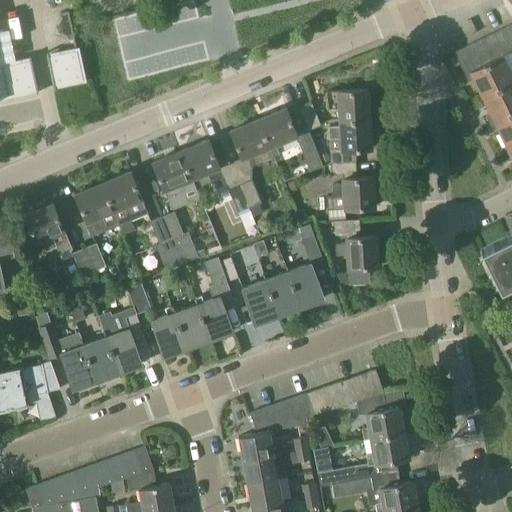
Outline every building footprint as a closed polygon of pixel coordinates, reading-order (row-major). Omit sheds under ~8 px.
[(511,24),(511,22),(501,27),(511,48),(511,24)] [(511,49),(511,48),(501,27),(492,32),(503,54),(511,49)] [(492,32),(482,37),(493,59),(500,55),(503,54),(492,32)] [(483,63),(493,59),(482,37),(472,41),(483,63)] [(474,68),(483,63),(472,41),(463,46),(474,68)] [(464,73),(474,68),(463,46),(453,51),(464,73)] [(47,56),(53,86),(83,79),(77,50),(47,56)] [(467,80),(473,78),(482,95),(511,80),(511,79),(500,55),(493,59),(483,63),(474,68),(464,73),(467,80)] [(0,96),(37,89),(31,59),(0,65),(0,96)] [(511,80),(482,95),(489,109),(490,112),(485,115),(489,123),(511,111),(511,80)] [(337,90),(326,91),(327,108),(338,107),(339,118),(369,117),(368,87),(337,89),(337,90)] [(308,128),(320,124),(310,99),(298,104),(304,118),(308,128)] [(304,118),(293,123),(286,107),(258,118),(274,156),(279,154),(277,148),(282,146),(280,142),(286,140),(295,136),(310,171),(323,165),(308,128),(304,118)] [(492,130),(499,129),(507,145),(511,142),(511,111),(489,123),(492,130)] [(328,126),(329,137),(340,136),(341,150),(330,151),(332,174),(356,172),(355,148),(371,147),(369,117),(339,118),(339,125),(328,126)] [(251,165),(274,156),(258,118),(231,130),(241,156),(247,154),(251,165)] [(220,167),(208,139),(180,150),(192,178),(197,176),(201,186),(212,182),(208,172),(220,167)] [(180,150),(153,161),(164,189),(172,208),(187,202),(188,204),(201,199),(192,178),(180,150)] [(245,163),(233,167),(240,184),(250,207),(259,203),(261,202),(252,179),(245,163)] [(233,167),(222,172),(228,188),(237,211),(248,207),(250,207),(240,184),(233,167)] [(130,171),(101,183),(120,224),(124,234),(134,229),(130,219),(147,213),(130,171)] [(333,196),(327,197),(327,209),(345,208),(374,206),(373,175),(343,177),(343,182),(343,184),(332,185),(333,194),(333,196)] [(75,193),(92,235),(120,224),(101,183),(75,193)] [(53,203),(25,214),(36,241),(42,239),(46,249),(56,245),(60,253),(72,248),(64,229),(53,203)] [(174,209),(162,214),(182,262),(198,256),(188,230),(183,232),(174,209)] [(155,244),(164,268),(182,262),(162,214),(149,219),(159,242),(155,244)] [(359,232),(358,218),(334,220),(335,234),(359,232)] [(309,225),(299,228),(303,239),(313,235),(309,225)] [(0,289),(5,288),(0,262),(0,259),(14,256),(8,227),(0,228),(0,289)] [(479,258),(495,291),(511,282),(511,233),(481,248),(485,255),(479,258)] [(338,284),(370,283),(369,266),(378,265),(376,234),(346,236),(347,241),(336,242),(337,254),(347,254),(349,272),(334,272),(338,284)] [(252,242),(257,256),(268,252),(263,239),(252,242)] [(96,243),(85,248),(95,270),(105,266),(96,243)] [(72,253),(81,276),(95,270),(85,248),(72,253)] [(218,255),(203,260),(213,286),(216,284),(217,288),(219,294),(220,295),(231,291),(227,280),(220,259),(218,255)] [(238,276),(230,255),(220,259),(227,280),(238,276)] [(310,261),(287,270),(300,305),(323,297),(310,261)] [(300,305),(287,270),(265,278),(277,313),(300,305)] [(161,275),(165,288),(177,284),(172,271),(161,275)] [(257,281),(242,286),(254,321),(277,313),(265,278),(257,281)] [(127,288),(135,312),(135,313),(151,307),(141,282),(127,288)] [(202,296),(195,298),(196,302),(209,338),(232,329),(220,295),(219,294),(217,288),(216,284),(213,286),(208,287),(210,291),(212,297),(203,300),(202,296)] [(14,296),(18,314),(33,312),(30,293),(14,296)] [(196,302),(174,311),(186,346),(209,338),(196,302)] [(70,308),(75,321),(85,317),(80,304),(70,308)] [(151,319),(163,354),(186,346),(174,311),(172,304),(164,307),(166,313),(151,319)] [(109,312),(98,316),(104,331),(105,336),(106,335),(119,370),(141,362),(136,347),(147,344),(136,314),(124,318),(128,328),(116,332),(109,312)] [(38,327),(45,352),(59,347),(52,323),(38,327)] [(79,332),(57,340),(59,347),(60,351),(73,387),(96,379),(83,343),(79,332)] [(83,343),(96,379),(119,370),(106,335),(105,336),(83,343)] [(50,361),(42,364),(48,392),(60,389),(50,361)] [(48,392),(42,364),(19,369),(19,367),(18,365),(0,368),(0,410),(27,404),(37,402),(35,395),(48,392)] [(383,391),(375,369),(363,373),(371,396),(383,391)] [(363,373),(352,377),(359,399),(371,396),(363,373)] [(356,400),(359,399),(352,377),(340,381),(348,403),(356,400)] [(348,403),(340,381),(329,385),(337,407),(348,403)] [(329,385),(318,388),(326,410),(337,407),(329,385)] [(318,388),(306,392),(314,415),(326,410),(318,388)] [(360,399),(356,400),(358,413),(358,414),(366,413),(368,426),(362,427),(364,439),(370,437),(403,431),(399,406),(386,408),(383,391),(371,396),(360,399)] [(306,392),(295,396),(305,424),(308,423),(307,417),(314,415),(306,392)] [(295,396),(283,400),(293,426),(305,424),(295,396)] [(283,400),(271,404),(280,428),(293,426),(283,400)] [(271,404),(260,408),(267,431),(269,430),(280,428),(271,404)] [(256,432),(267,431),(260,408),(249,412),(256,432)] [(238,436),(242,460),(274,453),(269,430),(267,431),(256,432),(238,436)] [(318,472),(319,486),(370,476),(397,471),(395,460),(408,457),(408,456),(403,431),(370,437),(373,453),(367,454),(368,462),(318,472)] [(306,435),(292,438),(295,449),(308,447),(306,435)] [(146,444),(133,449),(141,473),(153,469),(146,444)] [(311,459),(308,447),(295,449),(297,462),(311,459)] [(128,476),(141,473),(133,449),(121,453),(128,476)] [(121,453),(109,457),(116,480),(126,477),(128,476),(121,453)] [(278,477),(274,453),(242,460),(247,482),(278,477)] [(109,457),(97,461),(104,484),(116,480),(109,457)] [(97,461),(85,466),(94,495),(95,495),(99,495),(97,486),(104,484),(97,461)] [(85,466),(73,470),(82,498),(94,495),(85,466)] [(128,489),(139,487),(156,484),(153,469),(141,473),(128,476),(126,477),(128,489)] [(73,470),(61,474),(69,500),(82,498),(73,470)] [(366,490),(368,504),(374,502),(376,511),(380,511),(384,511),(417,505),(412,480),(400,482),(397,471),(370,476),(372,489),(366,490)] [(61,474),(49,478),(56,502),(57,502),(69,500),(61,474)] [(282,500),(278,477),(247,482),(251,506),(282,500)] [(49,478),(37,483),(44,504),(56,502),(49,478)] [(125,503),(127,511),(137,511),(143,511),(174,505),(170,481),(156,484),(139,487),(141,500),(125,503)] [(314,481),(301,484),(303,496),(317,493),(314,481)] [(33,506),(44,504),(37,483),(26,487),(33,506)] [(305,507),(319,505),(317,493),(303,496),(305,507)] [(98,511),(95,495),(94,495),(82,498),(69,500),(57,502),(59,511),(98,511)] [(284,511),(282,500),(251,506),(252,511),(284,511)] [(59,511),(57,502),(56,502),(44,504),(33,506),(33,511),(59,511)] [(120,511),(119,504),(119,503),(105,505),(106,511),(120,511)]
